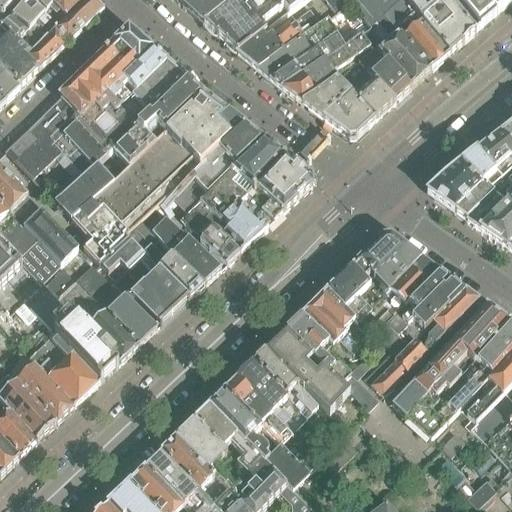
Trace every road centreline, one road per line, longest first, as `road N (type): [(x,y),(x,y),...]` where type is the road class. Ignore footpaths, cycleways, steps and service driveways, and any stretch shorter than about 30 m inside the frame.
road 1 (tertiary): [(39,511),(296,272)]
road 2 (residential): [(134,5),(360,188)]
road 3 (tertiary): [(511,54),(360,188)]
road 4 (residential): [(134,5),(0,134)]
road 5 (tertiary): [(379,203),(511,83)]
road 6 (residential): [(379,203),(511,293)]
